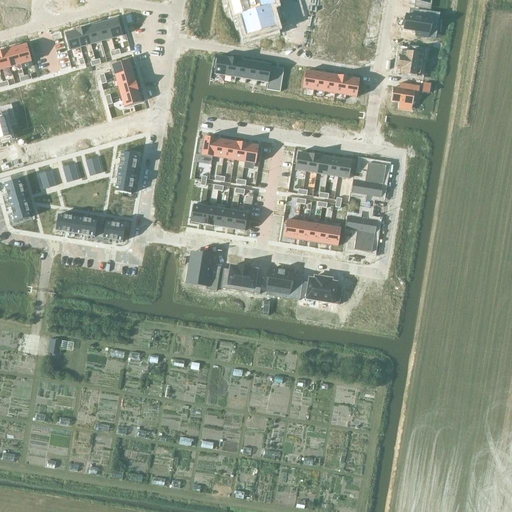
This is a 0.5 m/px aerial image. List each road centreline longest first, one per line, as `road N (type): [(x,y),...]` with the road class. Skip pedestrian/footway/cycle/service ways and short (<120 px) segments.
road 1 (residential): [(365,149),(398,155),(379,271),(139,232)]
road 2 (residential): [(171,41),(139,232)]
road 3 (residential): [(139,232),(134,259),(4,238),(0,223)]
road 4 (residential): [(159,115),(0,157)]
road 5 (residential): [(37,0),(41,23),(115,1),(176,13)]
road 6 (residential): [(209,123),(365,149)]
road 7 (residential): [(171,41),(293,62)]
